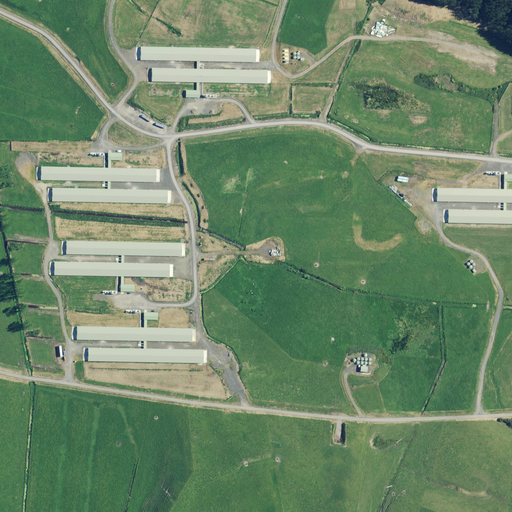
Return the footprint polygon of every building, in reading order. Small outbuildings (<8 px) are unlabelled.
[(257,61),(258,47),(143,46),(143,59),(257,61)] [(267,83),(267,69),(152,67),(152,81),(267,83)] [(155,183),(155,170),(41,168),(41,181),(155,183)] [(167,202),(167,188),(52,186),(52,200),(167,202)] [(511,203),(511,190),(433,189),(432,202),(511,203)] [(511,224),(511,210),(449,210),(449,223),(511,224)] [(183,258),(183,245),(68,243),(68,256),(183,258)] [(170,277),(170,263),(56,261),(56,275),(170,277)] [(195,342),(195,328),(80,327),(80,340),(195,342)] [(203,365),(203,351),(88,350),(88,363),(203,365)]
